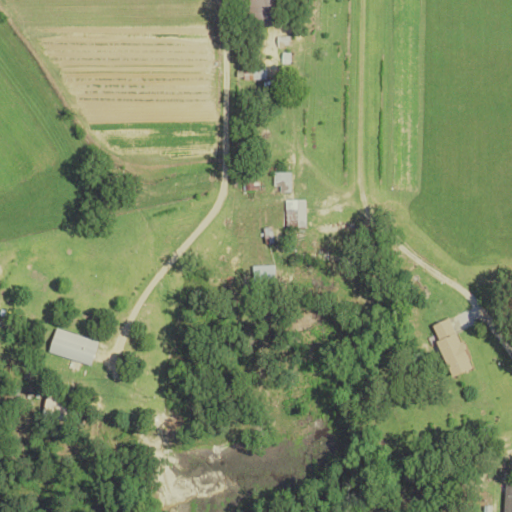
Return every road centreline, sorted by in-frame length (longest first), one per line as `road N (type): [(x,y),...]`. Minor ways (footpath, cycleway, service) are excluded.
road 1 (residential): [(335,0),(342,231),(451,293),(489,385),(511,405)]
road 2 (residential): [(155,265),(155,0)]
